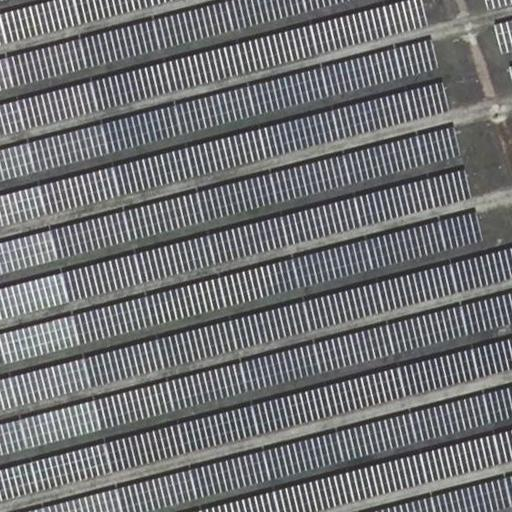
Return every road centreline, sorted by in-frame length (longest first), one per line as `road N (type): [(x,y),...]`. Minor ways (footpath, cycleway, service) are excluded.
road 1 (track): [(511,377),(0,509)]
road 2 (track): [(511,286),(0,418)]
road 3 (track): [(511,104),(0,236)]
road 4 (track): [(0,327),(511,195)]
road 5 (track): [(511,11),(0,143)]
road 6 (track): [(202,0),(0,52)]
road 7 (track): [(511,469),(346,511)]
